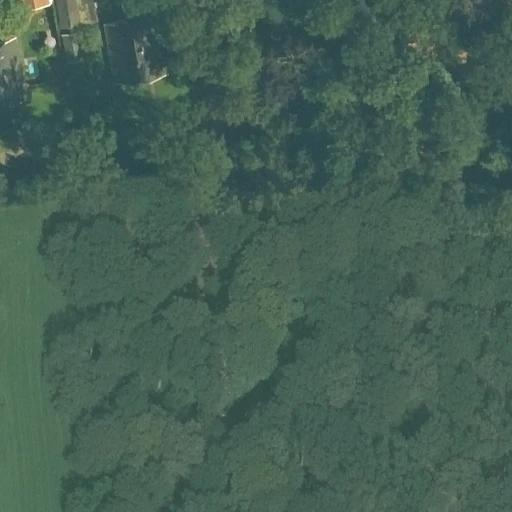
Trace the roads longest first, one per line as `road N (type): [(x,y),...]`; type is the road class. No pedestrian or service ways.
road 1 (track): [(511,176),(262,234),(251,191),(248,0)]
road 2 (residential): [(0,175),(134,156),(253,153)]
